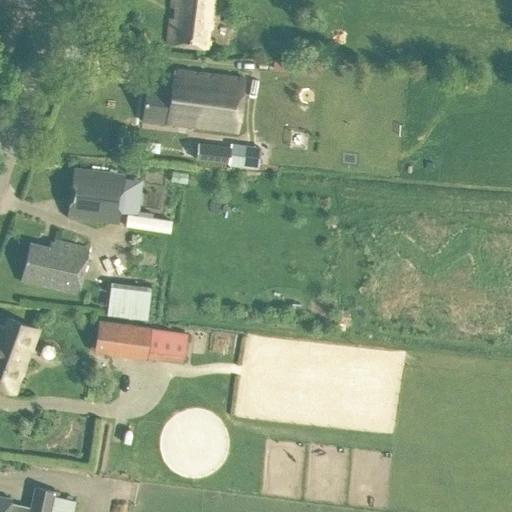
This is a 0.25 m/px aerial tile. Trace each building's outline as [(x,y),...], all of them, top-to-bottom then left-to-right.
[(213,0),(171,0),(171,4),(177,5),(175,18),(170,18),(167,41),(208,47),(213,0)] [(244,77),(175,67),(173,84),(155,82),(154,87),(145,86),(141,118),(237,131),(244,77)] [(229,145),(197,141),(195,159),(227,163),(227,164),(257,168),(259,146),(230,142),(229,145)] [(118,221),(119,214),(136,216),(142,179),(124,177),(125,173),(74,166),(68,215),(118,221)] [(51,247),(34,243),(29,241),(19,279),(76,294),(88,249),(53,240),(51,247)] [(150,286),(110,281),(106,314),(146,319),(150,286)] [(35,329),(7,318),(4,326),(0,324),(0,386),(12,391),(35,329)] [(97,319),(92,350),(182,363),(186,333),(148,328),(149,325),(97,319)] [(71,511),(75,500),(56,495),(57,492),(34,486),(29,506),(10,502),(11,498),(0,495),(0,511),(71,511)]
